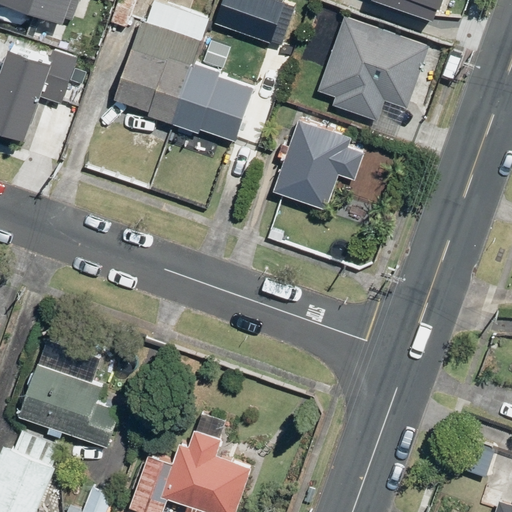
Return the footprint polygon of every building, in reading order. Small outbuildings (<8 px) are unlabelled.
[(78,0),(0,0),(0,6),(67,30),(78,0)] [(139,0),(121,0),(115,17),(131,23),(139,0)] [(283,2),(277,0),(224,0),(216,25),(270,43),(283,2)] [(370,0),(433,22),(440,0),(370,0)] [(431,49),(347,18),(320,91),(339,98),(336,106),(381,122),(388,103),(409,110),(431,49)] [(143,22),(115,101),(150,113),(149,117),(201,135),(202,132),(238,144),(248,114),(256,92),(220,79),(221,74),(196,65),(204,43),(143,22)] [(47,51),(12,39),(0,72),(0,133),(23,142),(38,100),(59,107),(79,53),(50,42),(47,51)] [(354,140),(300,121),(275,194),(329,212),(341,178),(357,183),(367,155),(351,149),(354,140)] [(263,138),(246,132),(232,174),(249,180),(263,138)] [(46,357),(28,409),(115,442),(124,419),(128,404),(106,396),(110,379),(46,357)] [(175,492),(233,511),(240,511),(258,461),(224,449),(229,433),(202,424),(196,440),(187,437),(180,457),(156,448),(138,500),(169,511),(175,492)] [(11,440),(0,463),(0,511),(40,511),(62,462),(58,460),(66,442),(28,425),(20,444),(11,440)] [(111,511),(120,489),(99,481),(90,507),(71,501),(67,511),(111,511)] [(496,511),(511,511),(511,503),(500,500),(496,511)]
